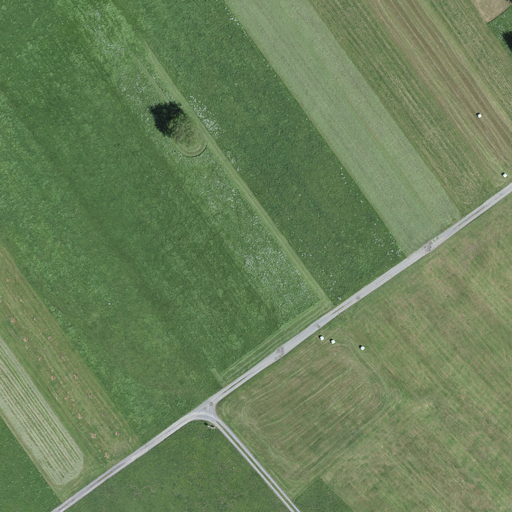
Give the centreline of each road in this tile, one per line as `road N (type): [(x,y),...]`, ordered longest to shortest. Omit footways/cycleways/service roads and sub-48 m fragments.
road 1 (track): [(58,511),(511,189)]
road 2 (track): [(204,407),(298,511)]
